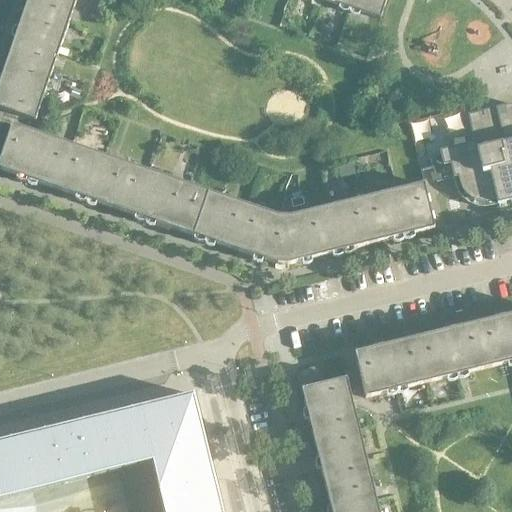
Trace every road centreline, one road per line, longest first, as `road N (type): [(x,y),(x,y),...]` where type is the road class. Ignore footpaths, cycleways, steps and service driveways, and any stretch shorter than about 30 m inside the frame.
road 1 (unclassified): [(511,267),(251,324),(216,352)]
road 2 (unclassified): [(216,352),(0,405)]
road 3 (unclassified): [(252,511),(216,352)]
